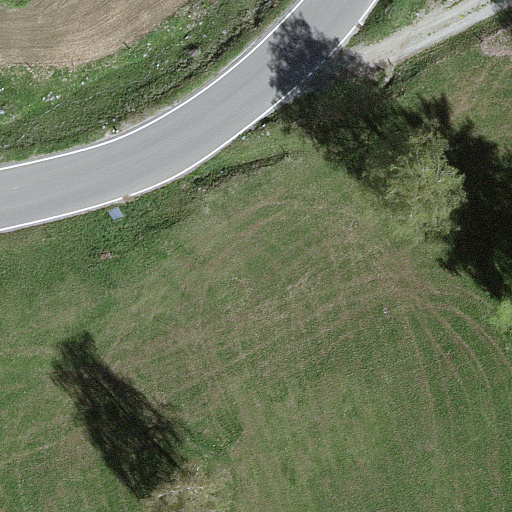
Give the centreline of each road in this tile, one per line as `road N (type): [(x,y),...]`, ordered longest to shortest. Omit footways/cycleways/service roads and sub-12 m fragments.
road 1 (tertiary): [(334,0),(259,79),(182,136),(102,169),(0,195)]
road 2 (track): [(280,60),(313,71),(511,4)]
